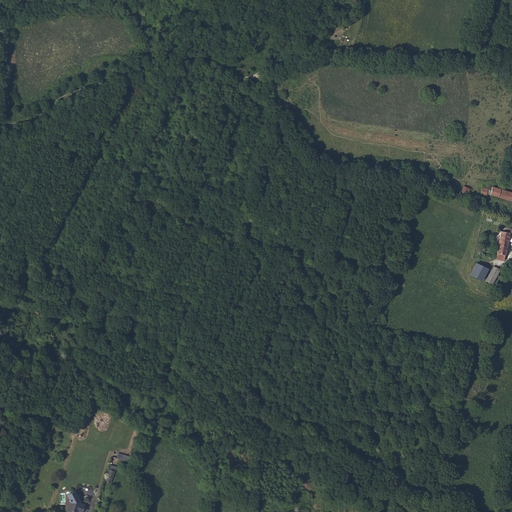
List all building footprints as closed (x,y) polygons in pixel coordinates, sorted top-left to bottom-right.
[(511,200),(511,192),(483,184),(482,187),(481,187),(480,193),(485,195),(486,194),(511,200)] [(460,193),(467,196),(468,193),(469,188),(463,186),(460,193)] [(511,224),(511,227),(510,226),(509,228),(508,228),(507,232),(500,231),(495,259),(503,261),(503,260),(504,254),(505,255),(509,236),(511,237),(511,236),(511,224)] [(469,274),(481,280),(488,269),(475,263),(469,274)] [(499,269),(492,266),(485,280),(491,284),(499,269)] [(108,470),(104,482),(109,483),(113,472),(108,470)] [(81,511),(84,505),(79,504),(78,502),(79,502),(74,492),(66,496),(70,504),(71,505),(70,510),(72,511),(71,511),(81,511)]
